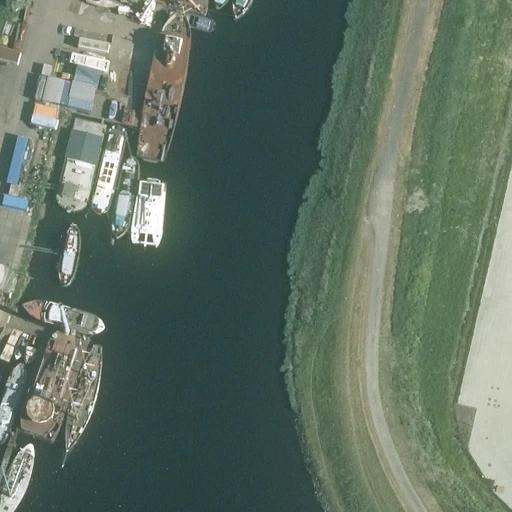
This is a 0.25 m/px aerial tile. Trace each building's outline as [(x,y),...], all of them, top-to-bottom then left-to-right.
[(77,68),(70,101),(93,107),(101,74),(77,68)] [(73,86),(40,78),(35,102),(68,110),(70,101),(73,86)] [(93,107),(70,101),(68,110),(91,115),(93,107)] [(129,110),(106,105),(103,117),(127,122),(129,110)] [(59,113),(37,107),(34,117),(56,122),(59,113)] [(56,122),(34,117),(32,126),(54,132),(56,122)] [(104,128),(72,121),(57,188),(57,192),(52,213),(84,220),(104,128)] [(19,140),(16,165),(30,167),(34,142),(19,140)] [(15,275),(1,271),(0,273),(0,295),(7,298),(15,275)]
